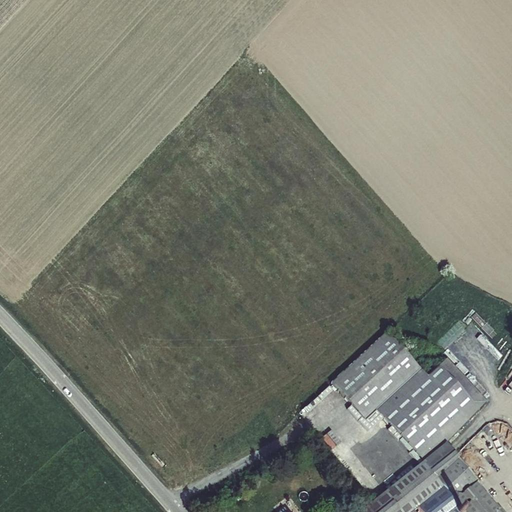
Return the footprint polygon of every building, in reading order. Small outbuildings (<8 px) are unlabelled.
[(391,327),(330,384),(363,419),(376,407),(383,416),(432,371),(391,327)] [(446,358),(432,371),(383,416),(425,461),(446,441),(488,402),(446,358)] [(511,402),(511,385),(510,383),(501,392),(511,402)] [(358,459),(364,455),(369,462),(394,441),(389,435),(364,455),(355,444),(350,448),(358,459)] [(502,511),(446,441),(425,461),(361,511),(502,511)]
